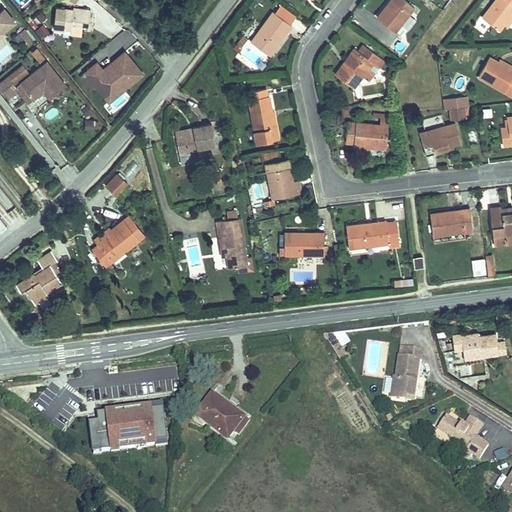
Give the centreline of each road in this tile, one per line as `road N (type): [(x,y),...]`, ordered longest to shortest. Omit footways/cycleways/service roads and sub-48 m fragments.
road 1 (residential): [(511,171),(330,191),(304,71),(311,45),(347,0)]
road 2 (secondary): [(197,332),(511,293)]
road 3 (residential): [(176,70),(96,167),(0,248)]
road 4 (secondary): [(9,367),(131,351),(197,332)]
road 5 (secondary): [(197,332),(7,353)]
